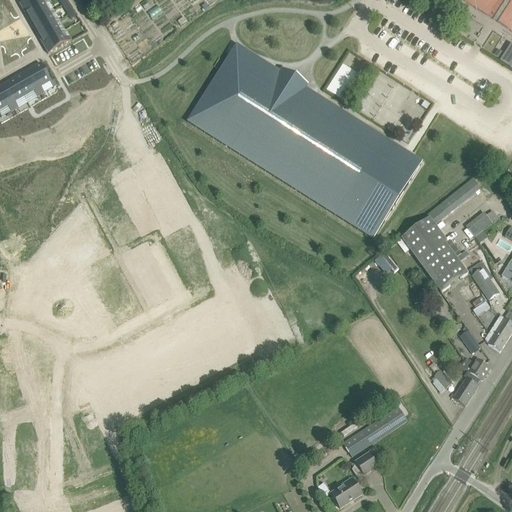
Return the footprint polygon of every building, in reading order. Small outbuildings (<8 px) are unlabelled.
[(25,0),(19,4),(25,14),(43,4),(40,0),(25,0)] [(43,4),(25,14),(30,24),(49,14),(43,4)] [(49,14),(30,24),(36,34),(54,24),(49,14)] [(54,24),(36,34),(42,44),(60,34),(54,24)] [(60,34),(42,44),(48,54),(71,41),(69,37),(64,40),(60,34)] [(230,54),(187,122),(373,240),(374,239),(421,165),(408,157),(390,145),(387,143),(382,140),(384,138),(319,97),(306,89),(308,85),(281,68),(279,72),(236,44),(230,54)] [(511,53),(508,51),(501,61),(510,67),(509,68),(511,69),(511,53)] [(40,64),(27,71),(40,95),(44,93),(41,88),(50,83),(53,88),(54,88),(40,64)] [(326,90),(348,103),(364,76),(343,64),(326,90)] [(27,71),(14,79),(24,97),(34,92),(37,97),(40,95),(27,71)] [(14,79),(0,86),(14,110),(18,108),(15,103),(24,97),(14,79)] [(0,86),(0,116),(1,118),(2,117),(0,114),(0,111),(8,107),(11,112),(14,110),(0,86)] [(426,110),(429,105),(424,102),(421,107),(426,110)] [(108,179),(92,188),(96,197),(113,188),(108,179)] [(113,188),(96,197),(101,206),(118,197),(113,188)] [(118,197),(101,206),(105,214),(122,205),(118,197)] [(122,205),(105,214),(110,223),(127,214),(122,205)] [(127,214),(110,223),(115,231),(131,222),(127,214)] [(430,219),(402,239),(442,293),(468,274),(460,264),(459,263),(456,259),(446,245),(448,243),(430,219)] [(131,222),(115,231),(119,239),(136,230),(131,222)] [(182,229),(163,239),(169,249),(187,239),(182,229)] [(136,230),(119,239),(124,248),(141,239),(136,230)] [(187,239),(169,249),(174,258),(192,248),(187,239)] [(192,248),(174,258),(179,268),(197,258),(192,248)] [(469,256),(464,260),(468,264),(482,254),(478,249),(469,256)] [(466,252),(456,259),(459,263),(464,260),(469,256),(466,252)] [(112,255),(94,265),(99,276),(101,279),(120,269),(112,255)] [(197,258),(179,268),(184,277),(203,267),(197,258)] [(203,267),(184,277),(189,287),(208,277),(203,267)] [(120,269),(101,279),(103,283),(108,292),(127,282),(120,269)] [(484,272),(473,280),(488,303),(499,296),(484,272)] [(127,282),(108,292),(113,302),(115,306),(134,295),(127,282)] [(134,295),(115,306),(117,309),(123,319),(141,309),(134,295)] [(493,329),(485,341),(488,345),(488,346),(500,353),(511,334),(511,324),(505,320),(497,332),(493,329)] [(468,332),(460,338),(472,355),(481,349),(468,332)] [(467,373),(480,381),(482,382),(490,368),(478,361),(476,365),(467,359),(461,369),(467,373)] [(434,374),(440,372),(436,364),(430,366),(434,374)] [(446,390),(452,385),(441,372),(435,377),(446,390)] [(451,399),(465,408),(479,387),(477,386),(480,381),(467,373),(464,378),(467,379),(455,397),(453,396),(451,399)] [(343,444),(351,458),(407,422),(398,408),(343,444)] [(90,411),(69,419),(75,432),(93,425),(95,424),(90,411)] [(75,432),(74,433),(78,443),(97,435),(93,425),(75,432)] [(356,425),(342,434),(344,438),(359,429),(356,425)] [(47,426),(27,426),(27,437),(27,442),(47,442),(47,426)] [(97,435),(78,443),(82,453),(101,445),(97,435)] [(47,442),(27,442),(27,446),(27,457),(47,457),(47,442)] [(101,445),(82,453),(86,463),(105,455),(101,445)] [(355,463),(363,476),(377,467),(368,454),(355,463)] [(105,455),(86,463),(90,474),(110,466),(105,455)] [(47,457),(27,457),(27,467),(27,472),(47,472),(47,457)] [(47,472),(27,472),(27,476),(27,487),(47,487),(47,472)] [(121,474),(112,478),(119,496),(128,492),(121,474)] [(112,478),(103,482),(110,500),(119,496),(112,478)] [(352,480),(330,494),(332,498),(331,498),(336,507),(338,506),(340,509),(349,503),(349,502),(353,500),(353,501),(362,495),(352,480)] [(103,482),(94,485),(101,503),(110,500),(103,482)] [(94,485),(85,489),(92,507),(101,503),(94,485)] [(85,489),(76,492),(83,511),(92,507),(85,489)] [(76,492),(67,496),(72,511),(80,511),(83,511),(76,492)]
